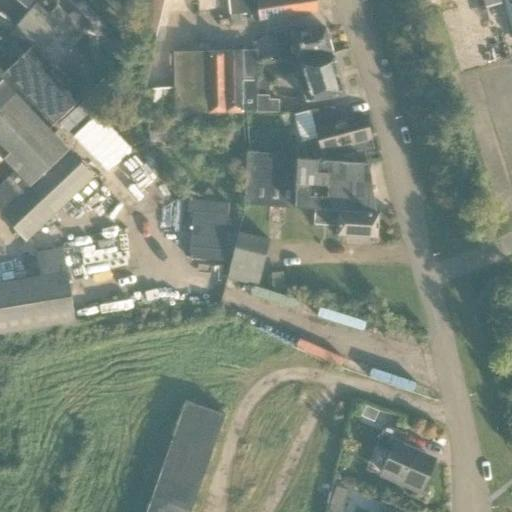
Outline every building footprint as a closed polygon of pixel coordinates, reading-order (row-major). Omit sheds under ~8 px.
[(140,0),(138,12),(160,17),(163,5),(142,0),(140,0)] [(249,0),(228,1),(228,14),(249,13),(249,0)] [(257,0),(258,18),(317,12),(315,0),(257,0)] [(511,0),(503,0),(511,29),(511,0)] [(18,26),(36,45),(54,64),(85,35),(67,17),(57,7),(48,16),(38,6),(18,26)] [(67,17),(85,35),(94,26),(76,8),(67,17)] [(136,24),(157,29),(160,17),(138,12),(136,24)] [(242,14),(230,15),(231,26),(243,25),(242,14)] [(134,34),(155,39),(157,29),(136,24),(134,34)] [(291,30),(275,33),(279,60),(296,58),(333,53),(325,28),(292,34),(291,30)] [(10,37),(14,41),(24,52),(27,49),(32,44),(18,29),(10,37)] [(131,45),(153,49),(155,39),(134,34),(131,45)] [(36,45),(29,51),(27,49),(5,72),(0,67),(0,79),(1,78),(50,127),(78,101),(48,70),(54,64),(36,45)] [(129,58),(150,63),(153,49),(131,45),(129,58)] [(175,113),(208,113),(254,111),(253,76),(252,56),(241,57),(241,51),(207,52),(174,52),(175,113)] [(345,96),(334,57),(297,64),(295,59),(259,64),(256,64),(257,111),(278,112),(278,100),(269,99),(270,81),(270,76),(287,75),(299,72),(306,103),(345,96)] [(126,72),(146,77),(150,63),(129,58),(126,72)] [(63,77),(82,96),(91,87),(73,67),(63,77)] [(143,90),(146,77),(126,72),(122,91),(143,90)] [(0,145),(7,152),(2,158),(15,170),(0,184),(0,212),(22,236),(27,241),(95,176),(50,127),(1,78),(0,79),(0,145)] [(159,89),(161,116),(175,116),(173,88),(159,89)] [(123,119),(161,116),(159,89),(143,90),(122,91),(123,119)] [(334,108),(312,111),(323,153),(330,151),(331,159),(356,152),(356,154),(374,149),(365,116),(338,123),(334,108)] [(248,155),(247,177),(246,205),(294,207),(316,209),(314,224),(338,226),(338,235),(376,238),(378,213),(376,214),(369,164),(297,160),(297,156),(249,152),(248,155)] [(223,262),(228,202),(189,199),(188,211),(193,212),(189,259),(223,262)] [(227,279),(257,286),(269,239),(239,232),(227,279)] [(40,276),(0,281),(0,331),(75,320),(64,247),(36,252),(40,276)] [(175,434),(213,448),(225,415),(186,401),(175,434)] [(362,415),(373,420),(377,411),(366,406),(362,415)] [(407,434),(385,425),(376,445),(391,452),(382,473),(422,490),(435,461),(402,447),(407,434)] [(202,480),(212,453),(213,448),(175,434),(163,466),(202,480)] [(190,511),(199,490),(202,480),(163,466),(152,498),(190,511)] [(335,486),(329,505),(342,509),(348,491),(335,486)] [(190,511),(152,498),(147,511),(190,511)]
